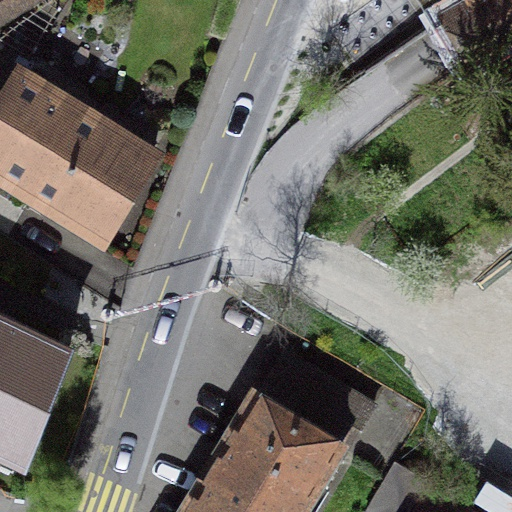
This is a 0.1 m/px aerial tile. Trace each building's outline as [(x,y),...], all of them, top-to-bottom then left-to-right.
[(0,0),(0,26),(44,0),(0,0)] [(511,0),(458,0),(483,45),(503,34),(511,50),(511,0)] [(26,68),(0,110),(0,168),(104,231),(126,195),(148,159),(32,88),(40,76),(26,68)] [(0,451),(26,463),(69,353),(19,328),(0,319),(0,451)] [(308,511),(372,410),(299,365),(266,409),(246,397),(202,469),(176,511),(308,511)]
